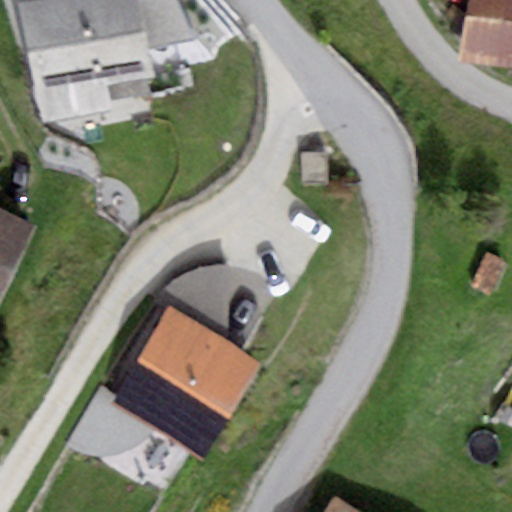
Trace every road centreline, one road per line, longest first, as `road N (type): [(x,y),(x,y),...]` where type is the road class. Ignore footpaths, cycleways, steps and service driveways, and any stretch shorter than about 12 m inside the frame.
road 1 (residential): [(0,498),(139,265),(245,194),(273,162),(300,97),(322,80)]
road 2 (residential): [(268,511),(378,322),(391,284),(385,178),(360,127),(322,80)]
